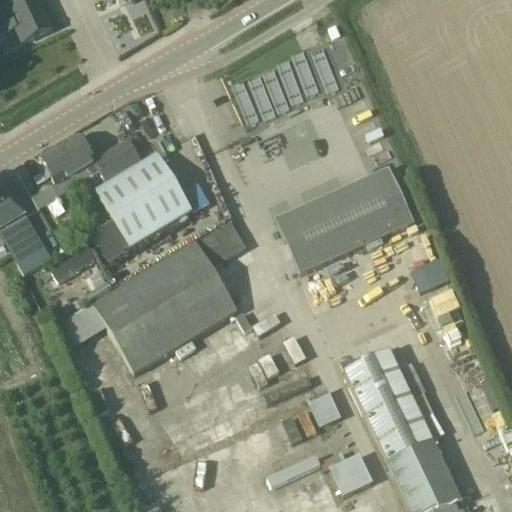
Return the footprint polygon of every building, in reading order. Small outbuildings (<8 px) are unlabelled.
[(0,0),(0,23),(2,28),(11,24),(22,48),(51,35),(35,0),(0,0)] [(103,0),(108,9),(126,0),(103,0)] [(78,142),(59,153),(80,189),(100,177),(105,186),(139,166),(127,145),(92,166),(78,142)] [(42,166),(37,169),(46,185),(51,182),(56,190),(50,193),(55,203),(80,189),(59,153),(40,163),(42,166)] [(108,266),(130,253),(131,254),(190,218),(154,160),(139,170),(105,190),(96,196),(113,225),(91,239),(108,266)] [(276,227),(289,257),(298,279),(413,229),(391,178),(276,227)] [(4,183),(0,185),(0,232),(25,218),(4,183)] [(47,195),(33,203),(39,214),(53,206),(53,205),(47,195)] [(229,229),(195,249),(211,274),(244,254),(229,229)] [(134,378),(236,317),(211,274),(195,249),(92,311),(134,378)] [(51,279),(58,291),(95,269),(88,257),(51,279)] [(436,270),(413,278),(432,327),(446,321),(445,318),(453,315),(436,270)] [(457,511),(458,511),(429,448),(387,356),(342,376),(386,467),(407,511),(457,511)] [(98,392),(87,371),(74,378),(84,398),(98,392)] [(489,387),(480,391),(492,417),(501,413),(489,387)] [(321,432),(339,423),(327,397),(308,405),(321,432)] [(291,421),(281,423),(286,448),(297,446),(291,421)] [(266,494),(297,480),(307,503),(326,494),(311,460),(261,482),(266,494)] [(342,501),(371,488),(359,462),(330,475),(342,501)]
